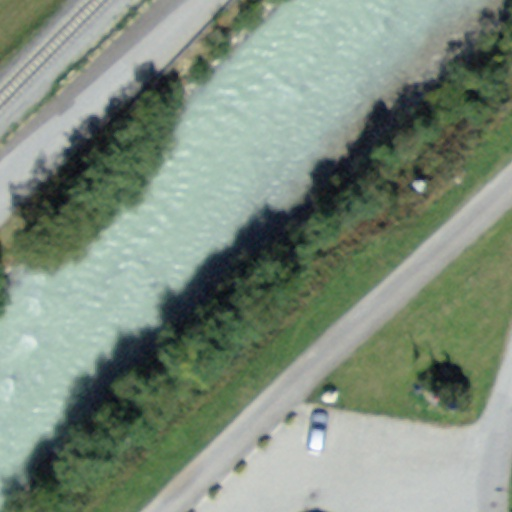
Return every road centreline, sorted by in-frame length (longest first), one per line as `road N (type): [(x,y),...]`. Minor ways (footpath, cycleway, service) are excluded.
road 1 (track): [(511,181),(169,511)]
road 2 (unclassified): [(203,0),(0,206)]
